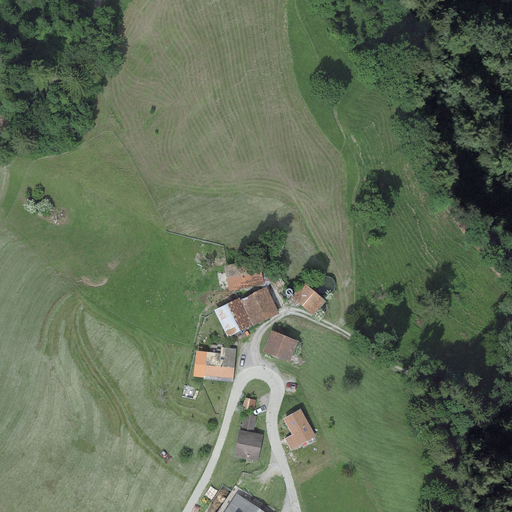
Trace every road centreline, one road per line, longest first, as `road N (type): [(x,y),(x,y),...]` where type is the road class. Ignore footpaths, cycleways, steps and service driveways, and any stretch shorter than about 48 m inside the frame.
road 1 (track): [(96,0),(77,56),(0,134)]
road 2 (track): [(296,511),(272,423),(277,387),(261,371),(249,372)]
road 3 (track): [(249,372),(186,511)]
road 4 (track): [(249,372),(258,333),(285,312),(352,339)]
